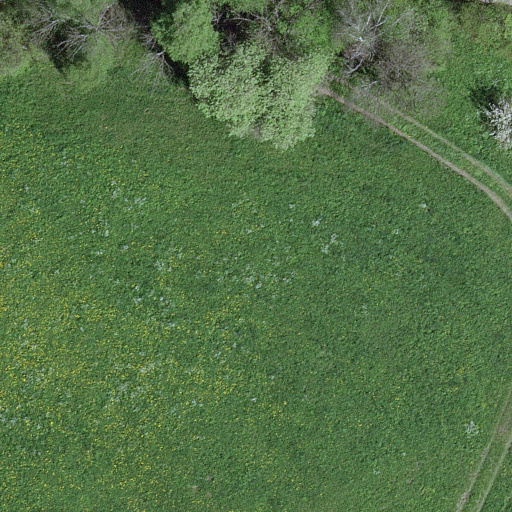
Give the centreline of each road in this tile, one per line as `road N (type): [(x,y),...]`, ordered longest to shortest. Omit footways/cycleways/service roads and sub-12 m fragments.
road 1 (track): [(511,239),(496,207),(424,153),(154,0)]
road 2 (track): [(448,511),(511,348)]
